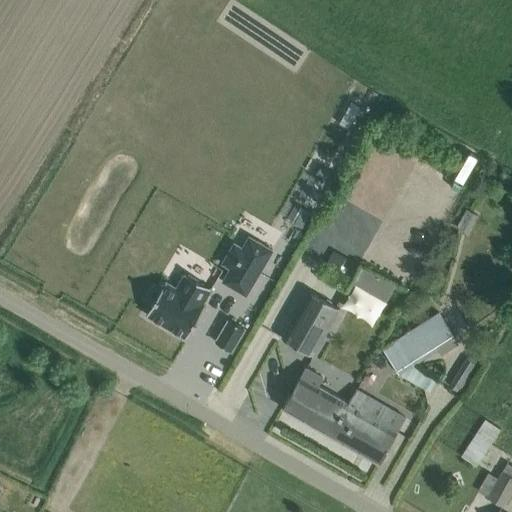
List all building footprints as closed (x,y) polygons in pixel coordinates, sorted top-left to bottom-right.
[(311,173),(299,198),(311,204),(323,179),(311,173)] [(440,216),(454,190),(446,185),(432,212),(440,216)] [(120,283),(148,206),(124,197),(95,274),(120,283)] [(466,209),(455,226),(466,233),(477,215),(466,209)] [(226,275),(222,281),(245,295),(272,250),(249,236),(242,248),(234,243),(222,263),(231,268),(228,271),(226,275)] [(166,281),(146,314),(186,338),(206,305),(203,303),(211,288),(185,273),(176,288),(166,281)] [(119,316),(130,294),(119,288),(108,311),(119,316)] [(313,355),(340,308),(309,291),(282,338),(313,355)] [(382,348),(398,373),(412,364),(410,361),(434,345),(440,354),(458,342),(438,312),(382,348)] [(229,319),(215,341),(231,351),(245,328),(229,319)] [(467,358),(450,386),(460,392),(478,365),(467,358)] [(373,398),(357,389),(356,389),(348,403),(318,385),(323,377),(306,367),(301,376),(283,407),(379,463),(397,431),(365,412),(373,398)] [(485,419),(460,456),(476,466),(501,429),(485,419)] [(487,497),(503,506),(511,489),(511,477),(501,471),(487,497)]
